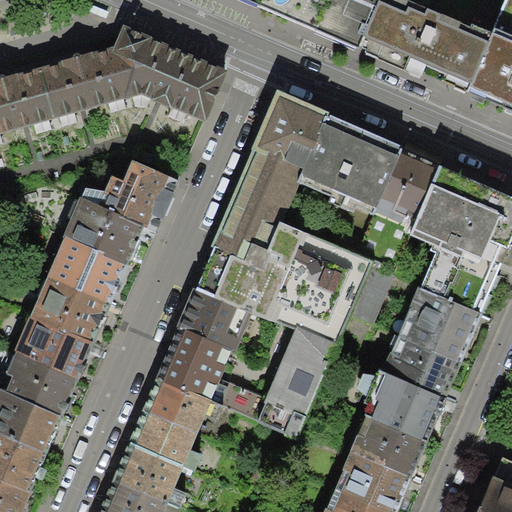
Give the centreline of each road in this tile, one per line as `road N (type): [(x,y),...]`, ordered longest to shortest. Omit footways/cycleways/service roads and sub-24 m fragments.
road 1 (residential): [(267,50),(64,511)]
road 2 (unclassified): [(511,154),(267,50)]
road 3 (residential): [(434,511),(511,331)]
road 4 (unclassified): [(267,50),(144,0)]
